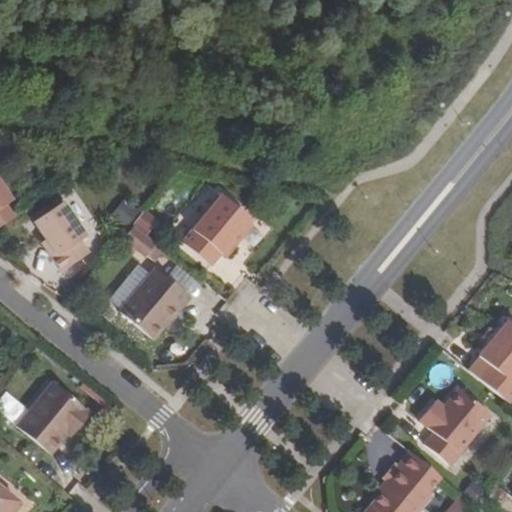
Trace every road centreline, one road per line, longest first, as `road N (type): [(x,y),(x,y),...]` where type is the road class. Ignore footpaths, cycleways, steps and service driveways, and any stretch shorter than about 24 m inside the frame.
road 1 (residential): [(221,468),(498,129)]
road 2 (residential): [(186,440),(0,291)]
